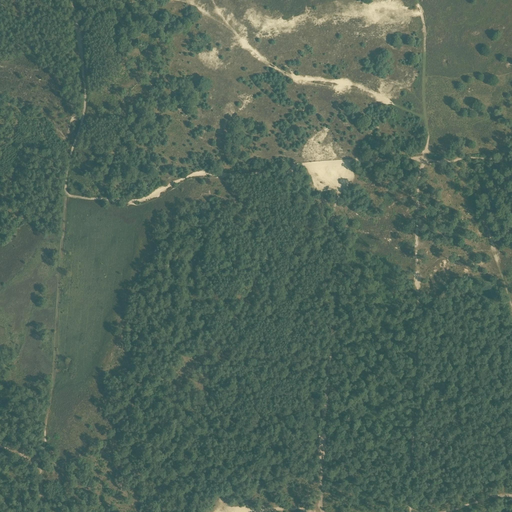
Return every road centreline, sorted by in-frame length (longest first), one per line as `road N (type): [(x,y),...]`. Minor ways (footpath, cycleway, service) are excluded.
road 1 (track): [(64,193),(139,203),(186,178),(257,179),(316,163),(511,160)]
road 2 (track): [(39,467),(64,193)]
road 3 (track): [(71,0),(84,104),(64,193)]
